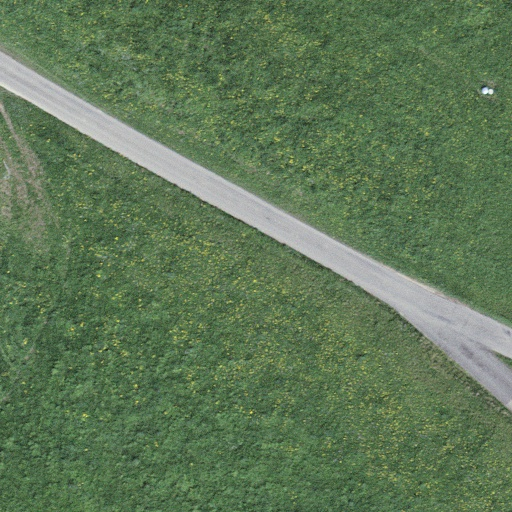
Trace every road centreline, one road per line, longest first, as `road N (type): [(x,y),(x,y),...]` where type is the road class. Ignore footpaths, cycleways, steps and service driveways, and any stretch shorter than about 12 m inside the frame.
road 1 (unclassified): [(0,66),(211,188),(511,344)]
road 2 (track): [(511,390),(418,298)]
